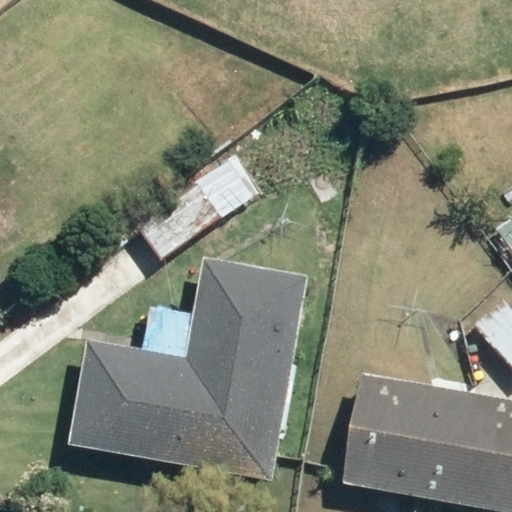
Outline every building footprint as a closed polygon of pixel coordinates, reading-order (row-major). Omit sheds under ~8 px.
[(457,0),(349,0),(366,68),(468,44),(457,0)] [(0,222),(32,165),(0,146),(0,222)] [(162,190),(133,151),(86,186),(115,225),(162,190)] [(470,219),(441,183),(394,220),(423,256),(470,219)] [(228,223),(201,185),(136,233),(164,271),(228,223)] [(511,223),(495,235),(511,259),(511,223)] [(76,259),(54,230),(0,271),(0,301),(7,311),(76,259)] [(199,269),(191,322),(140,314),(134,351),(88,344),(70,460),(271,490),(302,285),(199,269)] [(511,314),(502,304),(472,331),(511,374),(511,314)] [(511,511),(511,409),(357,385),(339,496),(442,511),(511,511)]
